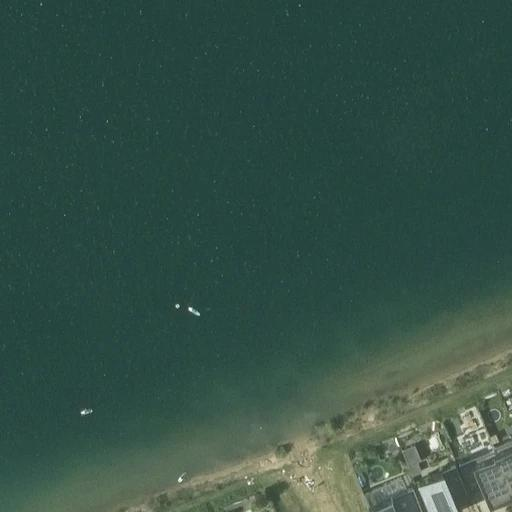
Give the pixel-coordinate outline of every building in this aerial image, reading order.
[(511,438),(493,447),(493,449),(510,488),(511,487),(511,438)] [(511,491),(510,488),(493,449),(458,463),(470,492),(483,486),(489,500),(511,491)] [(417,461),(408,465),(412,475),(421,472),(417,461)] [(457,511),(453,499),(466,493),(455,465),(417,480),(430,511),(457,511)] [(370,511),(421,511),(412,488),(375,502),(368,505),(370,511)]
